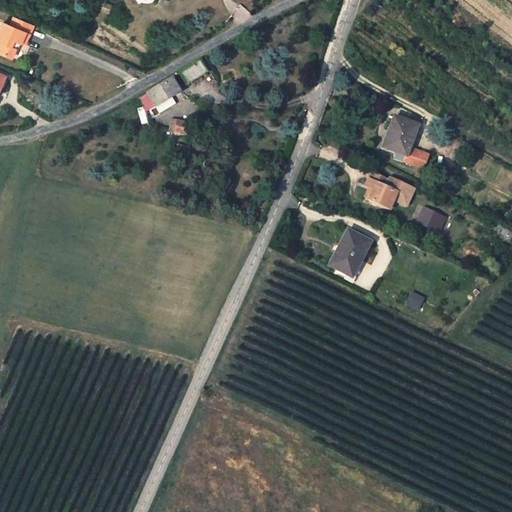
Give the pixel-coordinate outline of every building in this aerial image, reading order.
[(118,9),(110,5),(107,12),(116,15),(118,9)] [(0,54),(13,59),(17,48),(11,45),(14,37),(26,42),(34,25),(14,16),(10,26),(1,22),(0,24),(0,54)] [(199,61),(180,72),(179,73),(186,86),(206,75),(199,61)] [(170,96),(179,91),(172,78),(169,79),(146,94),(158,113),(174,104),(170,96)] [(189,122),(177,120),(174,131),(186,133),(189,122)] [(392,153),(389,159),(401,164),(416,130),(394,120),(381,148),(392,153)] [(362,187),(364,188),(367,189),(364,199),(384,209),(391,191),(384,188),(386,181),(368,173),(362,187)] [(413,221),(417,223),(423,209),(419,207),(413,221)] [(443,218),(423,209),(417,223),(437,232),(443,218)] [(262,221),(255,220),(254,228),(259,230),(262,221)] [(366,244),(345,233),(327,267),(346,277),(353,262),(357,263),(366,244)] [(410,292),(406,306),(421,310),(425,297),(410,292)]
